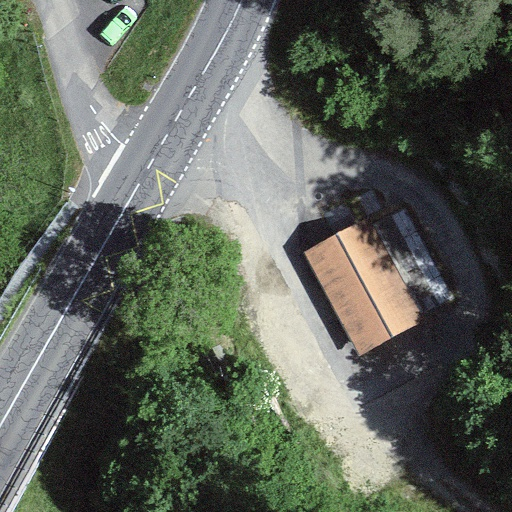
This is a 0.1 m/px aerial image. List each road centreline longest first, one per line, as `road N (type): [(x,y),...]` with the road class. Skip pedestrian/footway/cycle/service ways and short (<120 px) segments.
road 1 (track): [(181,111),(244,169),(278,314),(486,511)]
road 2 (secondary): [(241,0),(0,425)]
